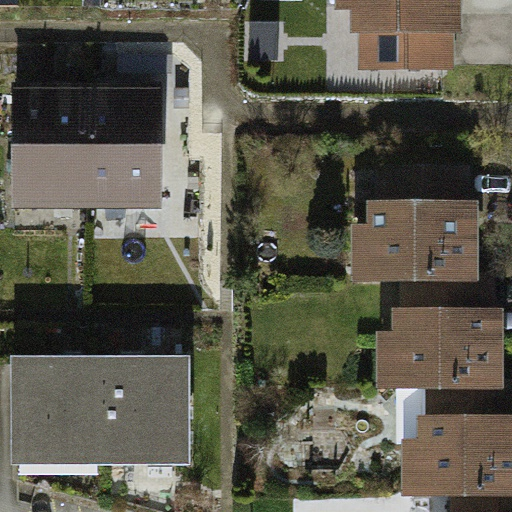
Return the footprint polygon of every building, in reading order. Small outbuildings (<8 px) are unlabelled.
[(338,0),(339,10),(351,10),(352,31),(360,30),(361,69),(455,68),(455,30),(464,30),(463,0),(338,0)] [(61,82),(14,83),(15,209),(164,207),(163,81),(112,82),(61,82)] [(468,166),(378,166),(378,203),(371,203),(371,223),(354,223),(355,281),(400,280),(452,279),(480,281),(480,199),(468,199),(468,166)] [(400,307),(395,307),(394,329),(381,329),(381,389),(426,389),(475,389),(506,388),(506,306),(452,306),(452,279),(400,280),(400,307)] [(59,356),(11,357),(13,464),(194,461),(192,354),(154,355),(59,356)] [(426,415),(422,415),(422,439),(403,440),(404,497),(452,497),(499,496),(511,496),(511,412),(476,413),(475,389),(426,389),(426,415)] [(499,511),(499,496),(452,497),(452,511),(499,511)]
